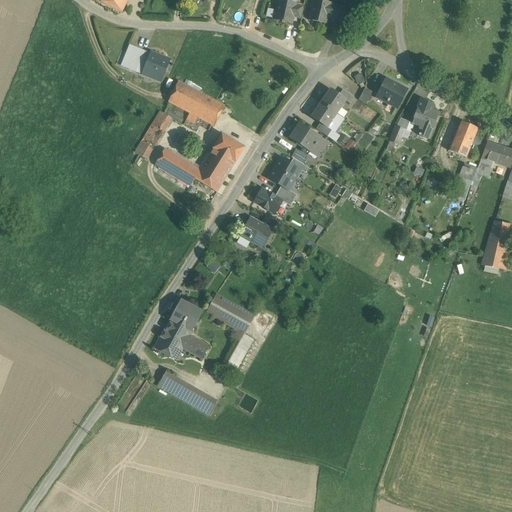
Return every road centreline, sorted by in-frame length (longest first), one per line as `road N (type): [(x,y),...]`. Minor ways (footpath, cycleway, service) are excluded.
road 1 (residential): [(323,70),(28,511)]
road 2 (residential): [(323,70),(233,30),(132,22),(80,0)]
